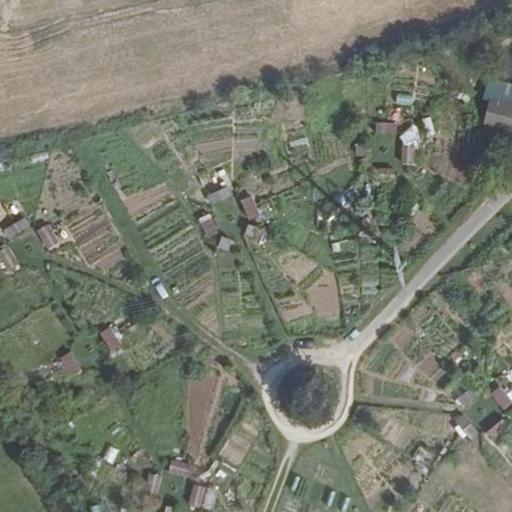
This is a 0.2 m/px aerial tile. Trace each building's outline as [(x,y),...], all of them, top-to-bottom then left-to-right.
[(511,82),(484,81),(482,121),(511,122),(511,82)] [(213,189),(233,185),(229,166),(209,170),(213,189)] [(239,202),(247,220),(259,215),(251,196),(239,202)] [(40,247),(55,246),(53,226),(38,227),(40,247)] [(246,226),(243,238),(263,243),(266,231),(246,226)] [(0,259),(5,271),(18,265),(8,243),(0,246),(0,259)] [(336,291),(313,297),(321,325),(344,319),(336,291)] [(110,349),(121,343),(110,326),(100,332),(110,349)] [(69,376),(81,370),(71,350),(59,356),(69,376)] [(453,422),(467,440),(478,432),(464,414),(453,422)] [(192,508),(212,508),(212,485),(192,485),(192,508)]
